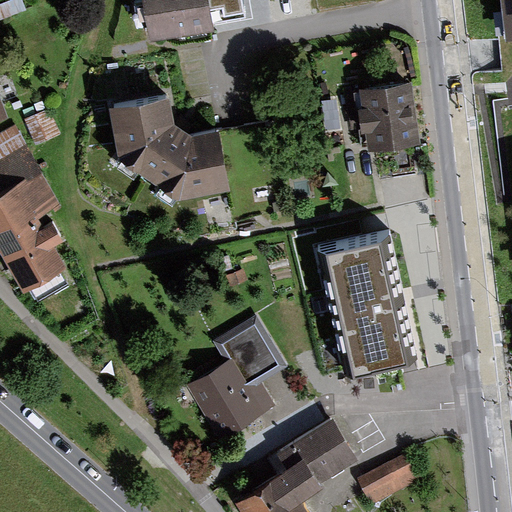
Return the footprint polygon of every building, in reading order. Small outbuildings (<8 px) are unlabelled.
[(211,0),(144,0),(150,31),(215,19),(211,0)] [(413,75),(360,82),(362,102),(359,102),(362,126),(366,125),(368,143),(421,136),(413,75)] [(0,91),(0,116),(8,113),(0,91)] [(130,107),(138,154),(206,191),(245,184),(237,134),(211,139),(189,124),(185,99),(130,107)] [(51,108),(29,115),(36,138),(58,131),(51,108)] [(40,163),(0,187),(0,247),(25,284),(74,256),(65,233),(54,215),(44,219),(41,212),(60,196),(40,163)] [(324,232),(342,363),(436,351),(418,219),(324,232)] [(254,332),(192,364),(228,435),(291,404),(254,332)] [(343,423),(278,459),(288,478),(256,496),(265,511),(322,511),(311,492),(365,463),(343,423)] [(414,456),(373,479),(384,498),(425,475),(414,456)]
